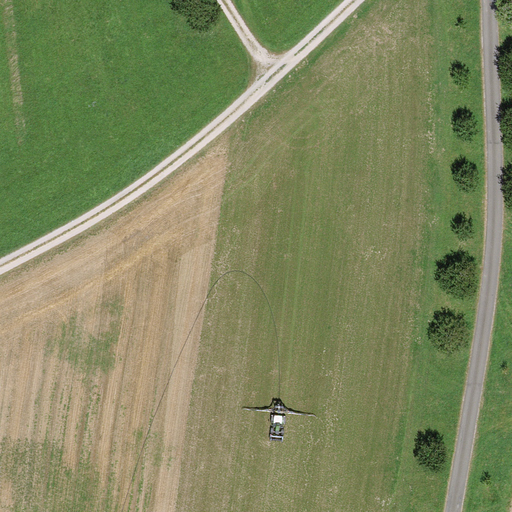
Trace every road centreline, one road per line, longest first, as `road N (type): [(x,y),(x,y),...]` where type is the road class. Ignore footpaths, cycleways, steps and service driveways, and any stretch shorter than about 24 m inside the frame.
road 1 (unclassified): [(489,0),(495,225),(453,511)]
road 2 (track): [(358,0),(139,185),(0,263)]
